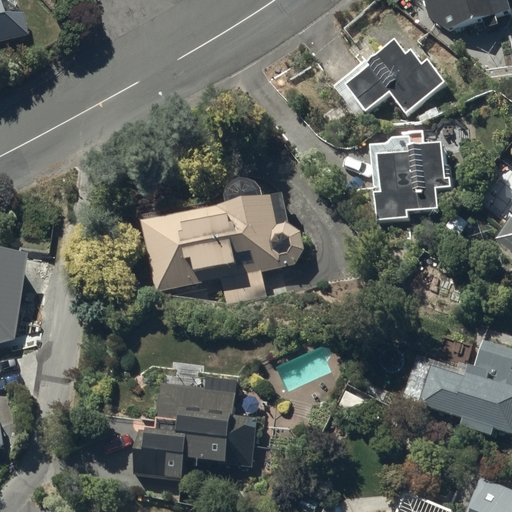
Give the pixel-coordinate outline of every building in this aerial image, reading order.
[(511,0),(425,0),(431,21),(450,34),(485,25),(487,31),(500,27),(498,19),(511,15),(511,11),(511,9),(511,8),(511,0)] [(0,47),(26,41),(21,17),(2,21),(0,13),(0,47)] [(365,114),(366,116),(392,97),(407,117),(448,87),(431,65),(426,70),(416,56),(409,61),(398,47),(368,69),(370,72),(348,89),(355,99),(351,102),(362,117),(365,114)] [(411,161),(380,163),(382,197),(375,197),(377,225),(410,222),(409,214),(439,212),(438,193),(455,192),(453,169),(446,169),(445,149),(411,151),(411,161)] [(285,200),(144,228),(157,295),(200,286),(199,280),(222,275),(228,307),(268,299),(264,275),(297,267),(298,267),(299,266),(300,265),(301,264),(301,262),(302,261),(303,260),(304,259),(304,257),(304,256),(305,255),(305,253),(305,252),(305,251),(305,249),(305,248),(305,246),(305,245),(305,244),(304,242),(304,241),(303,240),(303,239),(302,237),(301,236),(300,235),(299,234),(299,233),(297,232),(296,231),(295,230),(294,230),(293,229),(292,228),(290,228),(285,200)] [(511,225),(498,245),(511,255),(511,225)] [(420,407),(462,421),(461,427),(495,438),(497,432),(511,437),(511,353),(483,344),(474,372),(468,370),(464,381),(432,371),(420,407)] [(258,421),(236,420),(239,384),(206,382),(206,391),(161,387),(157,435),(139,435),(137,480),(167,482),(167,485),(188,486),(189,465),(256,470),(258,421)] [(398,511),(511,511),(511,492),(483,479),(467,511),(444,511),(407,495),(398,511)]
